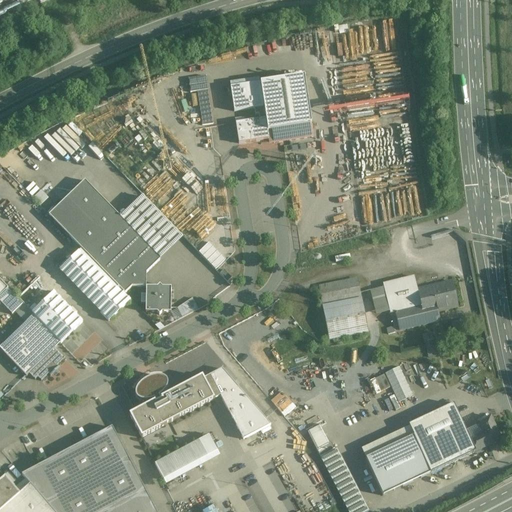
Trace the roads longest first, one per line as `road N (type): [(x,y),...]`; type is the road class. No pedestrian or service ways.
road 1 (residential): [(246,300),(266,290),(287,256),(273,173),(248,165),(239,189),(250,281)]
road 2 (residential): [(0,428),(246,300)]
road 3 (secondary): [(249,0),(135,37),(0,101)]
road 4 (secondary): [(468,0),(481,189)]
road 5 (secondary): [(484,214),(511,372)]
